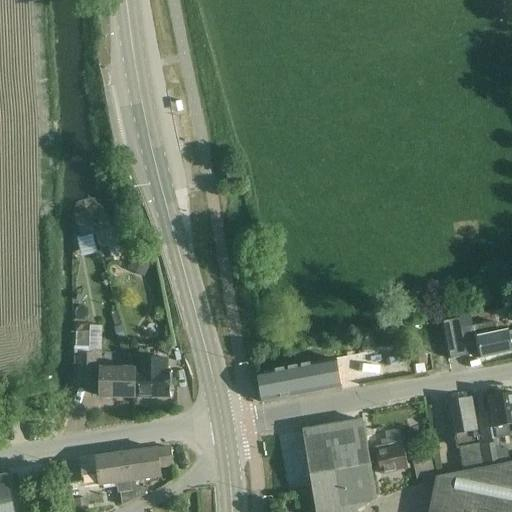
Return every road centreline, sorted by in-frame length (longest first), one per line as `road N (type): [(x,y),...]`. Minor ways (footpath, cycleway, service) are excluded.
road 1 (secondary): [(221,422),(153,163),(125,0)]
road 2 (unclassified): [(511,372),(221,422)]
road 3 (unclassified): [(0,461),(221,422)]
